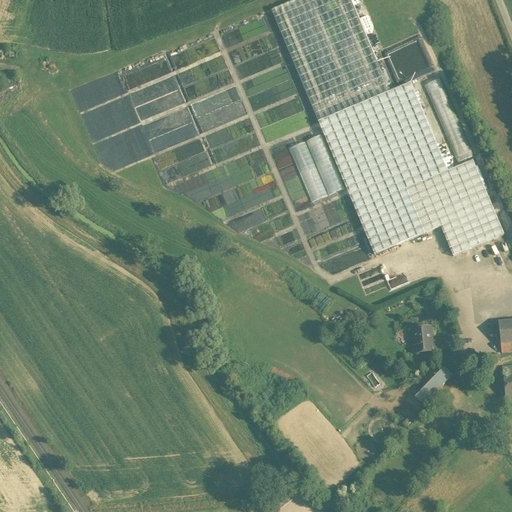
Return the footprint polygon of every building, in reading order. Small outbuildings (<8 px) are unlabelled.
[(350,0),(296,0),(271,11),(319,122),(389,92),(350,0)] [(477,160),(441,79),(426,85),(470,189),(433,205),(458,261),(509,239),(475,161),(477,160)] [(319,122),(375,253),(427,232),(407,187),(450,169),(413,82),(389,92),(319,122)] [(322,135),(289,147),(310,202),(343,190),(322,135)] [(175,180),(170,168),(162,171),(167,183),(175,180)] [(311,303),(323,310),(329,300),(318,293),(311,303)] [(511,321),(498,323),(502,354),(511,352),(511,321)] [(431,328),(412,330),(412,331),(411,333),(412,345),(413,346),(414,354),(433,352),(431,328)] [(511,366),(502,368),(506,403),(511,402),(511,366)] [(451,376),(444,368),(415,398),(423,405),(451,376)] [(475,384),(463,373),(451,386),(463,397),(475,384)]
